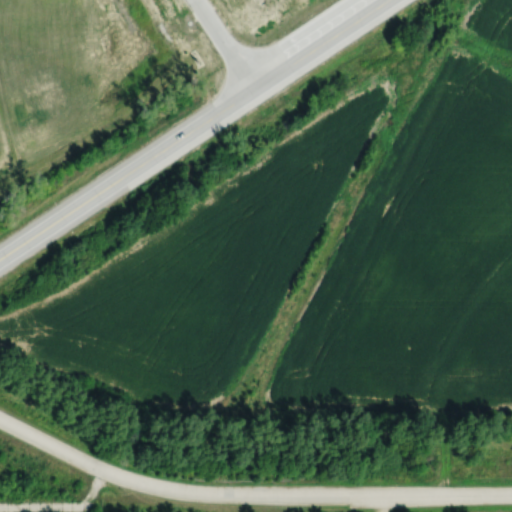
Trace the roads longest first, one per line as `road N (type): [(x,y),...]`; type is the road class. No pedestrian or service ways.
road 1 (primary): [(0,256),(384,0)]
road 2 (residential): [(102,470),(219,494),(511,493)]
